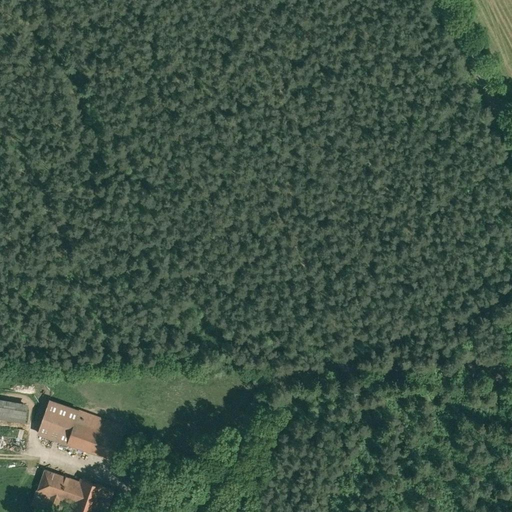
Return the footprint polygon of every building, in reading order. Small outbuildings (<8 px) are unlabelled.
[(26,403),(0,398),(0,419),(23,424),(26,403)] [(38,432),(69,444),(82,411),(50,399),(38,432)] [(126,428),(82,411),(69,444),(113,461),(121,440),(126,428)] [(62,500),(70,503),(68,510),(74,511),(94,511),(103,485),(78,478),(77,480),(42,469),(35,492),(49,496),(46,504),(59,508),(62,500)] [(46,504),(49,496),(35,492),(30,506),(44,510),(46,504)]
